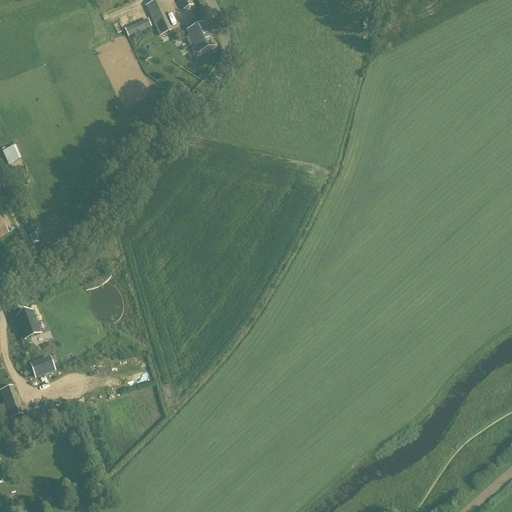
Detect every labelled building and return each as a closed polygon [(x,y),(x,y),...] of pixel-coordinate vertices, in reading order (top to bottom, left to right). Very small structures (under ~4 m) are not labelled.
[(177,0),(176,1),(170,3),(175,16),(193,8),(189,0),(177,0)] [(157,1),(145,7),(159,38),(171,32),(157,1)] [(127,14),(118,18),(124,30),(132,26),(127,14)] [(194,55),(196,54),(197,55),(215,46),(205,23),(186,32),(189,38),(187,39),(194,55)] [(10,164),(21,159),(17,150),(6,155),(10,164)] [(32,312),(16,318),(24,341),(40,335),(32,312)] [(35,379),(48,374),(43,359),(29,364),(35,379)] [(0,392),(9,419),(22,415),(12,386),(0,390),(0,392)]
